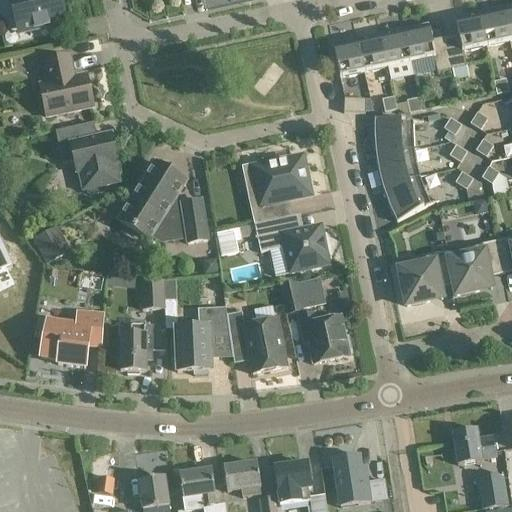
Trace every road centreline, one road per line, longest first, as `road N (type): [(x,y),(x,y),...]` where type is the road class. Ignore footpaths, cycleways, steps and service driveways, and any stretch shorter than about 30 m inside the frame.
road 1 (unclassified): [(0,408),(112,425),(205,427),(389,402)]
road 2 (residential): [(327,116),(204,143),(135,112),(120,47)]
road 3 (residential): [(380,355),(327,116)]
road 4 (residential): [(120,47),(298,9)]
road 5 (residential): [(380,355),(511,328)]
road 6 (unclassified): [(389,402),(511,383)]
